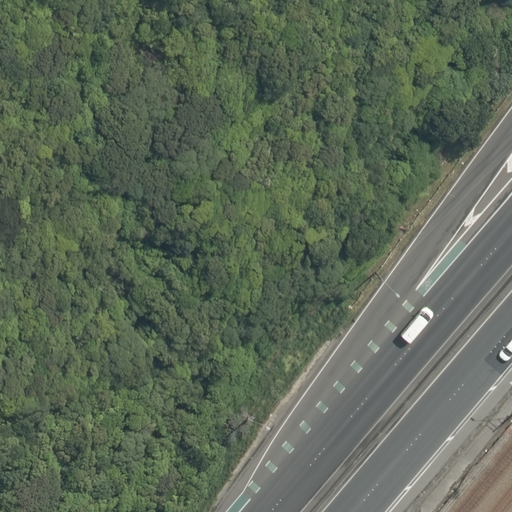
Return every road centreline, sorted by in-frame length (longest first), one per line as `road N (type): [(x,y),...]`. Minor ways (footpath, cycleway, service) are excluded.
road 1 (trunk): [(289,511),(511,225)]
road 2 (trunk): [(511,335),(360,511)]
